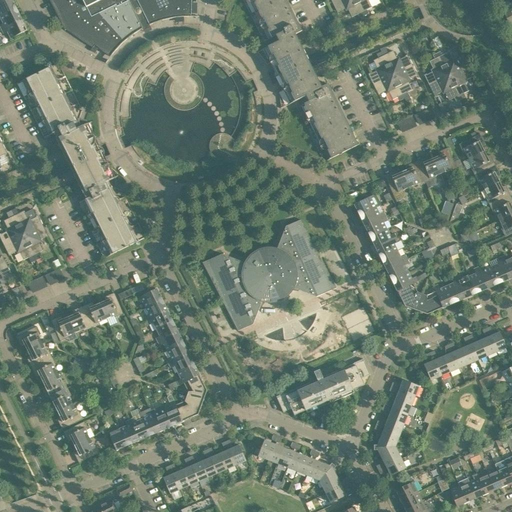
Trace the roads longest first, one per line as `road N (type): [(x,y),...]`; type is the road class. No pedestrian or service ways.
road 1 (residential): [(161,256),(171,191),(138,177),(116,151),(107,120),(115,77),(45,41)]
road 2 (residential): [(321,186),(260,151),(270,116),(266,87),(248,58),(206,36),(214,0)]
road 3 (residential): [(404,345),(321,186)]
road 4 (residential): [(240,416),(161,256)]
road 5 (residential): [(0,326),(161,256)]
road 6 (residential): [(70,490),(0,339)]
road 7 (residential): [(383,158),(480,117),(496,128),(511,161)]
road 8 (residential): [(130,465),(240,416)]
